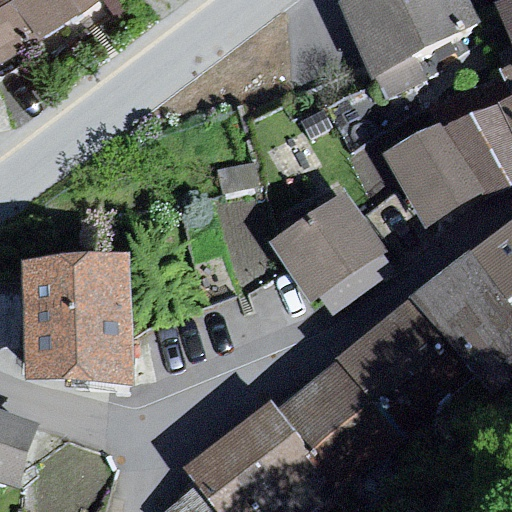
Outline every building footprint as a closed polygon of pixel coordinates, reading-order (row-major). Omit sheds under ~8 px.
[(89,0),(0,0),(0,46),(60,4),(68,21),(92,4),(89,0)] [(460,0),(374,0),(357,8),(349,36),(393,115),(427,99),(411,73),(481,37),(460,0)] [(511,7),(503,12),(511,32),(511,7)] [(511,124),(506,111),(447,138),(486,199),(511,190),(511,124)] [(444,133),(388,160),(428,228),(486,199),(447,138),(444,133)] [(355,205),(279,253),(325,315),(403,273),(355,205)] [(427,311),(286,426),(352,499),(421,461),(387,416),(461,367),(490,388),(511,373),(511,248),(470,277),(427,311)] [(135,263),(26,272),(30,377),(141,392),(135,263)] [(37,429),(0,415),(0,481),(21,487),(37,429)] [(279,417),(189,478),(215,511),(332,511),(346,504),(286,426),(279,417)]
